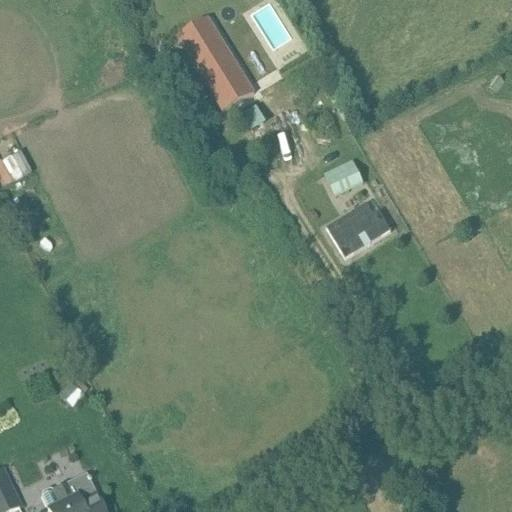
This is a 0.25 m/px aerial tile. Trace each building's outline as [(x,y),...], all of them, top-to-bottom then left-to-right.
[(208,21),(177,40),(223,115),(236,107),(255,96),(252,91),(226,49),(212,26),(208,21)] [(302,91),(259,117),(277,148),(320,122),(302,91)] [(245,132),(261,127),(256,110),(240,115),(245,132)] [(363,186),(352,164),(325,177),(335,199),(363,186)] [(367,205),(326,230),(346,261),(391,233),(380,213),(374,217),(367,205)] [(82,397),(73,389),(71,387),(59,400),(70,410),(82,397)] [(0,511),(13,511),(19,510),(10,492),(1,474),(0,474),(0,511)] [(68,485),(67,483),(42,495),(49,511),(46,511),(102,511),(85,477),(68,485)]
